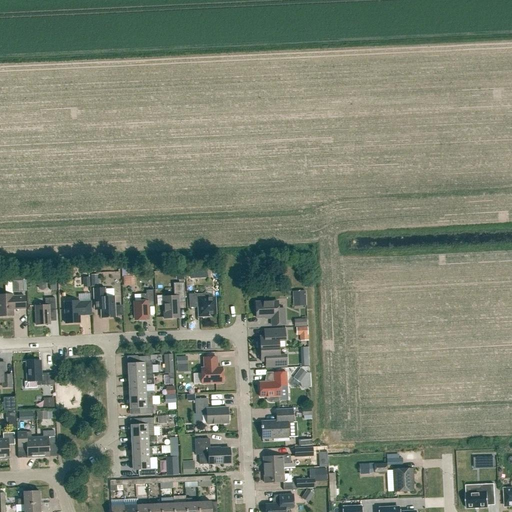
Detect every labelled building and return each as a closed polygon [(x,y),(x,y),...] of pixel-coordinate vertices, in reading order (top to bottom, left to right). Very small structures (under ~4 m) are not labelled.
[(13,293),(23,292),(22,281),(12,282),(13,293)] [(164,319),(179,318),(178,298),(185,298),(184,283),(173,283),(174,297),(163,297),(164,319)] [(115,317),(115,315),(122,315),(121,306),(115,306),(114,297),(105,297),(105,288),(93,289),(94,301),(94,310),(101,310),(101,318),(115,317)] [(134,302),(135,320),(148,319),(147,306),(153,306),(152,290),(146,291),(146,295),(140,295),(141,302),(134,302)] [(294,302),(305,302),(304,291),(294,292),(294,302)] [(208,299),(207,293),(189,294),(189,308),(200,307),(201,317),(208,316),(208,314),(215,314),(215,299),(208,299)] [(12,297),(12,295),(0,295),(0,316),(13,316),(13,309),(25,309),(25,296),(12,297)] [(36,325),(50,324),(49,310),(55,310),(55,298),(45,299),(45,306),(35,306),(36,325)] [(78,302),(78,301),(64,302),(65,323),(79,323),(79,315),(91,314),(90,302),(78,302)] [(278,309),(277,301),(255,303),(256,318),(271,317),(272,325),(285,325),(284,309),(278,309)] [(258,349),(279,348),(279,341),(285,341),(285,329),(264,330),(264,336),(260,337),(260,342),(257,342),(258,349)] [(279,348),(258,349),(258,356),(261,356),(261,361),(265,361),(266,367),(286,366),(286,355),(279,355),(279,348)] [(185,355),(174,356),(175,371),(186,371),(185,355)] [(137,363),(127,364),(128,375),(153,374),(151,374),(150,356),(137,357),(137,363)] [(217,368),(216,357),(204,358),(204,368),(201,368),(202,384),(222,383),(222,367),(217,368)] [(41,373),(40,361),(26,362),(27,382),(24,382),(25,388),(37,388),(37,386),(48,385),(47,373),(41,373)] [(5,375),(4,363),(0,362),(0,382),(2,382),(2,386),(11,386),(11,374),(5,375)] [(173,373),(172,364),(165,364),(165,373),(167,373),(168,373),(172,373),(173,373)] [(309,388),(308,373),(307,373),(306,373),(300,368),(295,375),(301,379),(302,388),(309,388)] [(280,401),(280,396),(279,386),(287,385),(286,372),(273,373),(273,382),(259,382),(260,397),(267,397),(267,399),(268,402),(270,402),(279,402),(280,401)] [(145,378),(153,378),(153,374),(128,375),(128,386),(146,385),(145,378)] [(129,397),(152,396),(154,396),(154,392),(146,392),(146,385),(128,386),(129,397)] [(165,395),(173,395),(173,386),(165,387),(165,395)] [(175,395),(173,395),(165,395),(166,404),(175,403),(175,395)] [(152,396),(129,397),(129,409),(140,408),(140,414),(153,414),(152,396)] [(15,410),(14,397),(4,398),(5,411),(15,410)] [(54,408),(54,398),(43,398),(44,408),(54,408)] [(207,424),(228,423),(227,408),(208,409),(207,399),(195,399),(196,414),(206,414),(207,424)] [(16,419),(30,419),(31,410),(16,410),(16,419)] [(288,441),(288,438),(287,422),(293,422),(292,410),(276,410),(277,421),(261,422),(262,439),(274,438),(274,441),(288,441)] [(5,428),(14,427),(14,412),(4,413),(5,428)] [(158,424),(167,424),(166,416),(158,417),(158,424)] [(131,437),(154,436),(153,418),(140,419),(140,425),(130,425),(131,437)] [(37,437),(38,457),(49,457),(49,443),(55,443),(54,431),(43,431),(43,437),(37,437)] [(27,458),(38,457),(37,437),(31,438),(31,432),(20,432),(17,433),(17,444),(20,444),(26,444),(27,458)] [(0,439),(0,459),(9,459),(9,445),(15,445),(14,433),(3,433),(3,439),(0,439)] [(131,448),(149,447),(148,442),(153,441),(156,439),(156,436),(154,436),(131,437),(131,448)] [(209,449),(209,439),(195,440),(195,454),(208,454),(209,464),(230,463),(229,448),(209,449)] [(132,459),(149,458),(152,457),(152,447),(149,447),(131,448),(132,459)] [(295,457),(313,456),(312,448),(294,449),(295,457)] [(264,470),(283,469),(283,462),(290,461),(290,455),(282,456),(263,457),(264,470)] [(166,457),(167,476),(178,475),(177,456),(166,457)] [(150,469),(149,458),(132,459),(132,470),(139,470),(139,476),(156,475),(156,469),(150,469)] [(494,458),(482,458),(482,468),(494,468),(494,458)] [(181,474),(193,474),(192,461),(181,461),(181,474)] [(357,473),(366,474),(366,463),(357,463),(357,473)] [(373,473),(385,472),(385,463),(372,464),(373,473)] [(327,468),(318,469),(318,481),(327,481),(327,468)] [(283,469),(264,470),(264,483),(283,482),(283,490),(297,490),(297,488),(314,487),(314,479),(291,480),(291,476),(283,476),(283,469)] [(395,492),(412,491),(411,478),(413,477),(413,469),(394,470),(395,492)] [(110,491),(116,491),(116,485),(120,485),(120,480),(109,481),(110,491)] [(466,508),(488,507),(488,497),(495,497),(494,484),(481,485),(482,493),(466,493),(466,508)] [(307,489),(303,495),(310,499),(314,494),(307,489)] [(23,505),(40,504),(39,491),(23,492),(23,499),(16,499),(16,505),(23,505)] [(265,511),(285,511),(285,507),(293,507),(293,494),(279,495),(279,504),(265,504),(265,511)] [(198,511),(198,502),(191,503),(191,499),(185,499),(185,503),(185,511),(198,511)] [(198,502),(198,511),(216,511),(216,502),(210,502),(198,502)] [(160,511),(173,511),(173,503),(161,504),(160,511)] [(173,511),(185,511),(185,503),(173,503),(173,511)]
